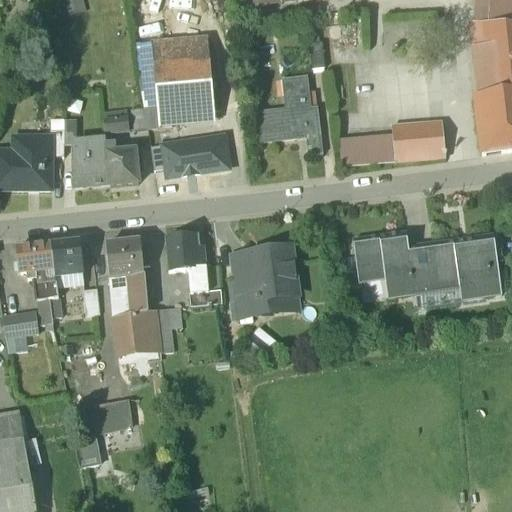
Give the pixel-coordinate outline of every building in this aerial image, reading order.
[(487,0),(469,0),(471,49),(490,47),(487,0)] [(511,0),(487,0),(490,47),(496,94),(474,97),(481,156),(503,153),(500,124),(511,122),(511,0)] [(206,43),(150,48),(156,109),(157,120),(169,119),(213,115),(206,43)] [(321,46),(308,47),(311,71),(324,70),(321,46)] [(307,79),(281,82),(284,113),(253,117),(256,145),(305,139),(307,158),(322,156),(317,109),(310,110),(307,79)] [(156,109),(143,112),(146,133),(170,131),(169,119),(157,120),(156,109)] [(146,133),(143,112),(130,114),(132,134),(146,133)] [(126,121),(102,123),(103,137),(128,135),(126,121)] [(511,122),(500,124),(503,153),(511,151),(511,122)] [(75,146),(75,124),(62,124),(62,134),(62,149),(73,149),(73,146),(75,146)] [(440,124),(391,128),(392,138),(394,164),(443,159),(440,124)] [(62,149),(62,134),(49,134),(49,141),(50,141),(50,160),(62,160),(62,150),(62,149)] [(392,138),(371,140),(373,166),(394,164),(392,138)] [(160,147),(160,148),(163,172),(164,179),(227,171),(223,139),(160,147)] [(371,140),(338,143),(341,169),(373,166),(371,140)] [(24,155),(0,154),(0,193),(50,194),(50,160),(50,141),(49,141),(24,141),(24,155)] [(104,143),(73,146),(73,191),(108,188),(105,148),(104,143)] [(139,154),(114,156),(113,147),(105,148),(108,188),(108,189),(137,187),(135,170),(141,169),(139,154)] [(150,150),(153,173),(163,172),(160,148),(150,150)] [(493,239),(408,251),(406,236),(353,244),(358,282),(391,277),(394,301),(460,293),(461,304),(501,298),(493,239)] [(196,239),(165,242),(168,275),(187,273),(205,272),(203,251),(198,251),(196,239)] [(140,243),(105,247),(108,283),(113,321),(147,315),(142,270),(149,269),(147,256),(141,256),(140,243)] [(78,244),(50,247),(54,280),(82,277),(78,244)] [(50,247),(15,251),(17,266),(12,267),(13,276),(25,275),(26,277),(27,283),(34,281),(38,304),(49,303),(57,302),(54,280),(50,247)] [(289,251),(247,257),(250,278),(254,305),(268,303),(292,300),(295,296),(289,251)] [(247,257),(230,259),(233,280),(250,278),(247,257)] [(205,272),(187,273),(190,297),(207,295),(205,272)] [(250,278),(233,280),(237,308),(254,305),(250,278)] [(96,292),(82,294),(85,319),(99,317),(96,292)] [(190,297),(188,297),(189,311),(208,309),(208,311),(210,310),(210,309),(221,308),(220,294),(190,297)] [(57,302),(49,303),(51,322),(60,320),(57,302)] [(49,303),(38,304),(41,329),(46,328),(52,327),(51,322),(49,303)] [(254,305),(237,308),(239,321),(266,317),(269,312),(268,303),(254,305)] [(178,312),(154,314),(160,357),(172,355),(170,332),(181,330),(178,312)] [(147,315),(113,321),(119,368),(133,367),(148,365),(160,363),(160,357),(154,314),(147,315)] [(35,316),(2,322),(5,340),(37,336),(35,316)] [(148,365),(133,367),(135,378),(149,377),(148,365)] [(128,405),(105,409),(110,433),(126,430),(127,435),(130,435),(129,430),(131,429),(128,405)] [(105,409),(82,413),(87,438),(110,433),(105,409)] [(17,417),(0,419),(0,447),(22,445),(17,417)] [(74,447),(80,470),(101,465),(95,441),(74,447)] [(22,445),(0,447),(0,496),(30,491),(22,445)] [(0,511),(33,511),(30,491),(0,496),(0,511)]
